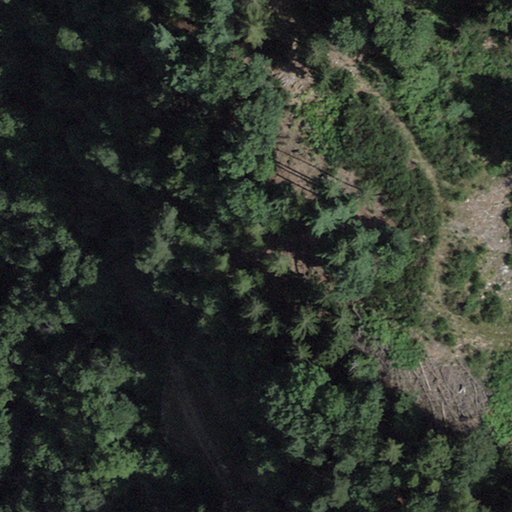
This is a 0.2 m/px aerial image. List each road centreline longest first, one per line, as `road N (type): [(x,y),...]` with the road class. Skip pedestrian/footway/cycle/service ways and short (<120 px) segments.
road 1 (unclassified): [(0,6),(245,511)]
road 2 (track): [(511,343),(478,336),(447,313),(433,197),(391,93),(271,0)]
